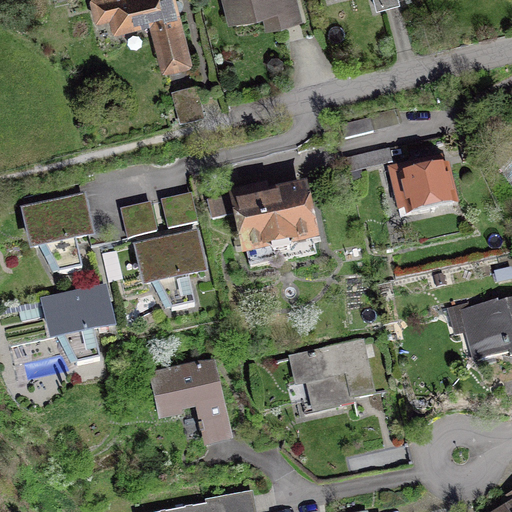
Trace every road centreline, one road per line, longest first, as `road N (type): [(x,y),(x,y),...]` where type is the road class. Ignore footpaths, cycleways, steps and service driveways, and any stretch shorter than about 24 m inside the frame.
road 1 (residential): [(511,48),(231,118)]
road 2 (residential): [(501,442),(458,427),(436,441),(434,467),(445,480),(463,484),(485,471)]
